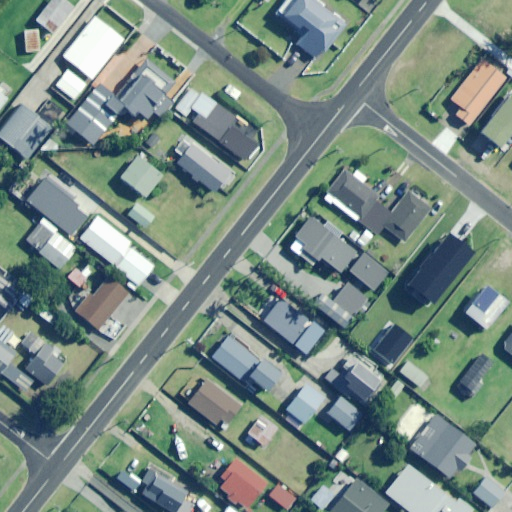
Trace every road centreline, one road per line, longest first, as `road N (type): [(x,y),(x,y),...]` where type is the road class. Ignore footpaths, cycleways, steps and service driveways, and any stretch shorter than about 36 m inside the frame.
road 1 (tertiary): [(56,465),(323,130)]
road 2 (residential): [(153,0),(323,130)]
road 3 (residential): [(353,93),(511,218)]
